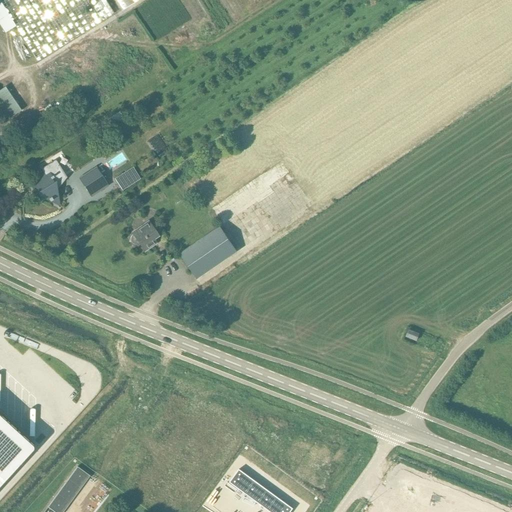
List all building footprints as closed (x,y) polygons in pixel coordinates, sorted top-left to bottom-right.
[(15,26),(37,61),(114,14),(104,0),(0,0),(0,25),(4,32),(15,26)] [(114,0),(120,10),(138,0),(114,0)] [(0,107),(8,120),(21,111),(5,87),(0,90),(0,107)] [(44,173),(28,183),(33,190),(36,194),(35,194),(45,199),(45,198),(48,196),(50,198),(49,199),(50,201),(51,200),(52,203),(54,204),(55,202),(58,200),(59,200),(57,188),(66,177),(74,172),(61,151),(53,156),(38,165),(41,169),(44,173)] [(90,171),(78,178),(86,189),(91,197),(108,186),(96,167),(90,171)] [(266,183),(269,187),(288,176),(287,174),(276,180),(272,172),(254,183),(257,188),(266,183)] [(149,242),(158,235),(148,221),(132,233),(133,234),(133,235),(132,235),(131,236),(131,237),(130,238),(130,239),(130,240),(131,241),(131,242),(132,243),(133,243),(133,244),(134,244),(135,244),(136,244),(138,244),(139,243),(144,251),(152,246),(149,242)] [(237,251),(220,226),(180,254),(197,279),(237,251)] [(409,329),(406,337),(417,341),(420,334),(409,329)] [(0,487),(25,461),(33,452),(34,451),(35,450),(35,449),(34,448),(33,447),(25,440),(0,416),(0,487)] [(406,467),(401,464),(394,474),(400,477),(406,467)] [(52,511),(62,511),(89,476),(77,467),(47,508),(52,511)] [(270,511),(290,511),(293,509),(239,469),(229,482),(270,511)]
